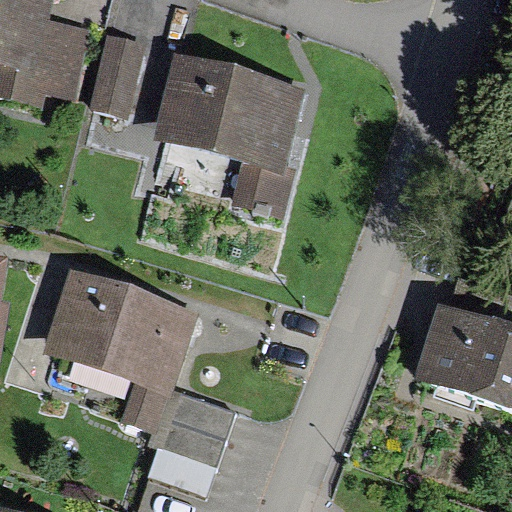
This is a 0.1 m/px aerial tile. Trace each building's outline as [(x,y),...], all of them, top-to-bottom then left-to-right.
[(55,0),(0,0),(0,103),(44,113),(47,98),(74,104),(89,36),(50,27),(55,0)] [(148,51),(109,42),(91,117),(130,126),(148,51)] [(308,96),(174,63),(152,149),(242,171),(232,211),(286,225),(299,174),(289,171),(308,96)] [(2,309),(9,263),(0,261),(0,376),(11,310),(2,309)] [(159,440),(198,320),(71,278),(43,364),(133,393),(122,428),(159,440)] [(511,337),(440,316),(417,390),(511,419),(511,337)] [(218,472),(237,417),(179,397),(160,452),(218,472)] [(218,472),(160,452),(149,482),(208,503),(218,472)]
